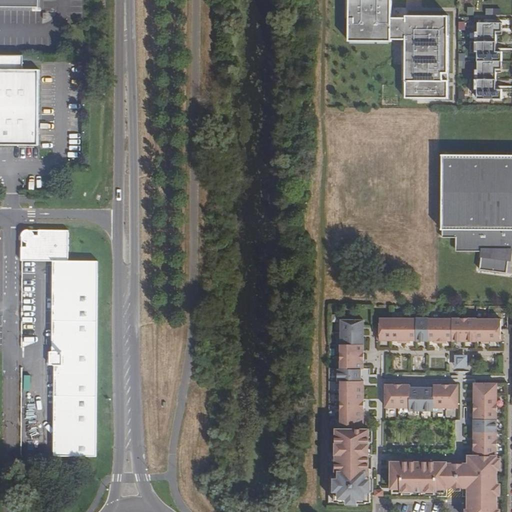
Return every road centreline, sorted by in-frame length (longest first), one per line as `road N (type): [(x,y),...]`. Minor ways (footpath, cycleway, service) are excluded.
road 1 (primary): [(162,511),(142,477),(136,441),(125,1)]
road 2 (primary): [(118,222),(120,442),(108,511)]
road 3 (primary): [(125,1),(118,222)]
